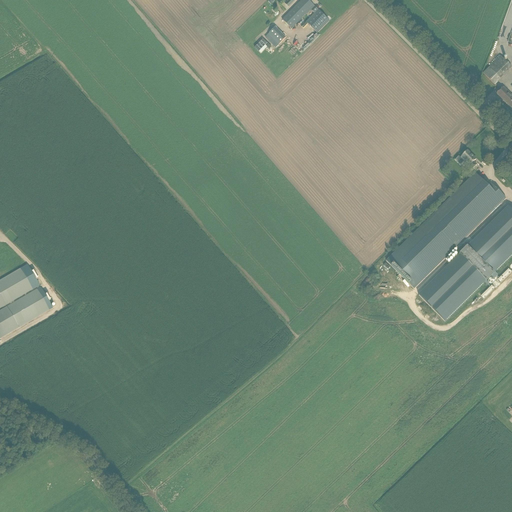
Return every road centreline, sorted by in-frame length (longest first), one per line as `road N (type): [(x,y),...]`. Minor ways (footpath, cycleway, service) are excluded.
road 1 (tertiary): [(511,134),(378,0)]
road 2 (unclassified): [(132,511),(82,451),(0,407)]
